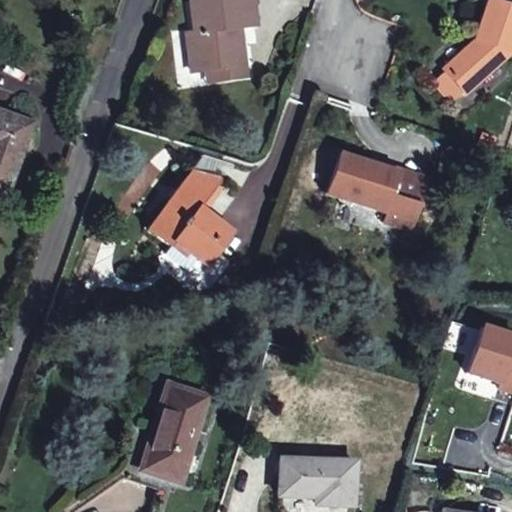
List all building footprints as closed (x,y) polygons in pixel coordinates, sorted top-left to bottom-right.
[(42,0),(40,8),(64,16),(69,0),(42,0)] [(192,72),(221,68),(244,70),(240,43),(232,44),(230,27),(255,24),(251,0),(196,0),(191,1),(195,33),(186,34),(192,72)] [(443,58),(445,60),(463,80),(464,82),(507,43),(511,21),(511,0),(487,0),(483,21),(443,58)] [(449,92),(463,80),(445,60),(431,72),(449,92)] [(223,81),(245,78),(244,70),(221,68),(223,81)] [(0,185),(2,186),(24,119),(0,111),(0,185)] [(384,219),(396,177),(333,159),(322,202),(384,219)] [(199,213),(222,184),(191,173),(148,229),(171,249),(178,241),(208,266),(230,239),(199,213)] [(511,327),(485,319),(471,366),(505,377),(504,382),(511,384),(511,327)] [(163,422),(150,466),(186,476),(211,391),(170,377),(157,419),(163,422)] [(351,460),(279,458),(278,492),(315,494),(315,503),(351,503),(351,460)]
